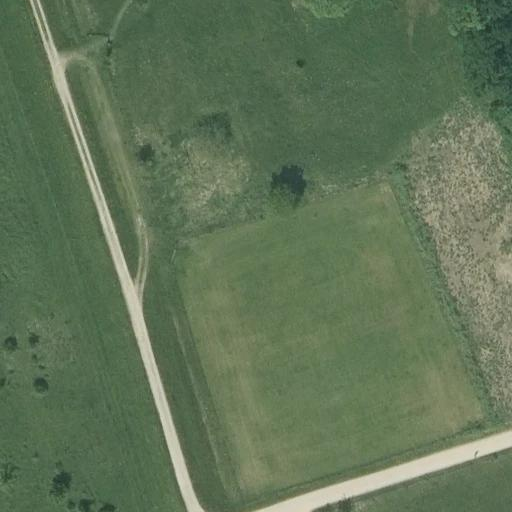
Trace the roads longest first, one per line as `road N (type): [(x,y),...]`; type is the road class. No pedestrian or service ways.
road 1 (track): [(195,511),(35,0)]
road 2 (track): [(132,308),(146,241),(93,69),(79,60),(56,65)]
road 3 (track): [(286,511),(511,439)]
